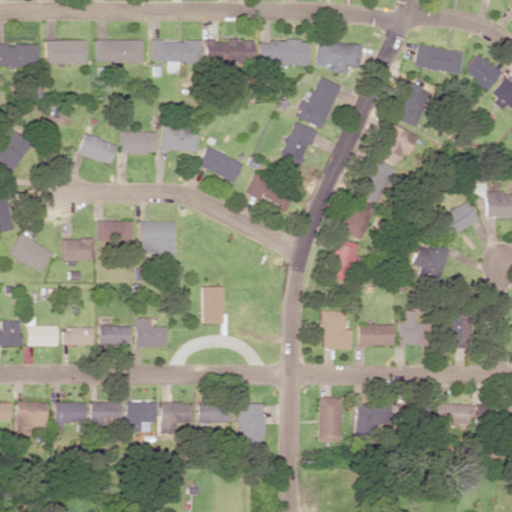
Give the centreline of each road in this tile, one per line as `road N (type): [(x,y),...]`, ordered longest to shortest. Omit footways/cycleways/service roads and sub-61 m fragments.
road 1 (tertiary): [(290,511),(294,254),(404,0)]
road 2 (residential): [(511,43),(467,18),(404,12),(0,13)]
road 3 (residential): [(511,376),(0,372)]
road 4 (residential): [(294,254),(173,192),(57,194)]
